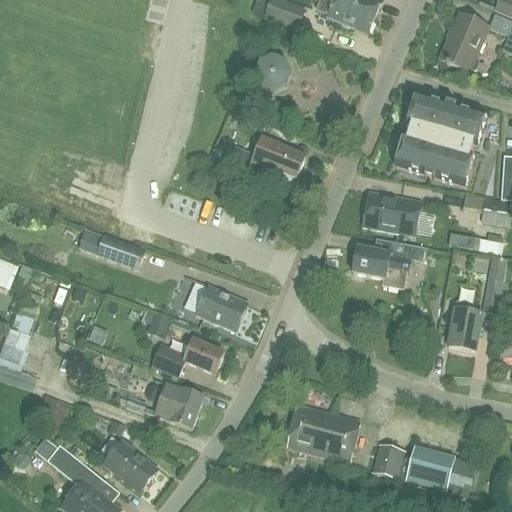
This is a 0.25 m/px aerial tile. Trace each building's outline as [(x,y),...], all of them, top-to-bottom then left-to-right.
[(306,12),(274,0),(257,0),(252,14),(265,19),(264,22),(298,34),(306,12)] [(350,31),(351,29),(367,36),(374,21),(327,0),(321,0),(316,13),(329,18),(328,19),(336,23),(336,25),(350,31)] [(381,5),(369,0),(327,0),(374,21),(381,5)] [(511,2),(506,0),(500,0),(494,13),(511,20),(511,2)] [(449,41),(439,62),(446,65),(446,67),(449,69),(450,67),(468,75),(469,73),(473,75),(476,74),(479,65),(479,62),(475,61),(488,31),(459,18),(452,34),(454,35),(451,43),(449,41)] [(511,30),(502,54),(511,58),(511,30)] [(253,67),(248,80),(254,93),(268,97),(282,92),(286,78),(281,67),(267,62),(253,67)] [(194,96),(217,101),(220,89),(197,84),(194,96)] [(443,123),(447,107),(446,109),(416,101),(408,129),(412,130),(410,136),(408,135),(407,136),(409,137),(408,143),(404,141),(402,149),(400,149),(402,150),(400,154),(399,154),(398,155),(400,155),(396,170),(425,178),(425,181),(426,181),(427,177),(432,159),(440,161),(435,179),(433,184),(434,184),(435,181),(465,190),(473,162),(470,161),(471,155),(473,156),(473,155),(471,154),(473,148),(477,149),(485,121),(455,112),(456,110),(455,109),(450,125),(443,123)] [(234,127),(237,114),(224,111),(221,124),(234,127)] [(255,156),(235,148),(228,164),(262,178),(266,169),(296,182),(305,160),(274,147),(275,145),(261,139),(255,156)] [(511,159),(504,159),(501,204),(511,204),(511,159)] [(230,200),(234,189),(225,186),(221,197),(230,200)] [(461,205),(477,207),(478,194),(462,193),(461,205)] [(414,239),(421,206),(368,196),(362,229),(414,239)] [(511,206),(486,202),(481,226),(508,230),(511,206)] [(448,248),(501,258),(504,246),(450,237),(448,248)] [(104,239),(97,258),(100,259),(107,262),(107,263),(138,273),(143,257),(145,254),(104,239)] [(407,278),(410,263),(450,270),(453,256),(388,244),(386,256),(357,251),(352,277),(383,283),(382,288),(403,292),(406,277),(407,278)] [(17,269),(0,261),(0,287),(8,291),(17,269)] [(488,283),(482,314),(496,317),(502,285),(488,283)] [(235,336),(248,307),(209,290),(196,319),(235,336)] [(475,355),(482,318),(472,316),(474,308),(456,305),(448,350),(475,355)] [(511,315),(509,315),(501,360),(511,362),(511,315)] [(144,327),(161,335),(166,325),(149,317),(144,327)] [(30,339),(9,332),(0,356),(0,361),(23,370),(29,356),(25,354),(30,339)] [(161,348),(152,369),(178,381),(184,365),(214,378),(224,356),(193,343),(185,359),(161,348)] [(166,387),(154,420),(168,425),(192,434),(204,400),(180,391),(180,392),(166,387)] [(147,406),(129,400),(125,410),(143,417),(147,406)] [(43,426),(55,436),(69,418),(56,408),(43,426)] [(298,409),(298,408),(287,451),(349,467),(360,425),(298,409)] [(158,474),(122,445),(103,469),(139,498),(158,474)] [(60,449),(47,464),(78,489),(62,509),(65,511),(118,511),(98,496),(106,486),(60,449)] [(372,476),(399,483),(406,455),(379,449),(372,476)] [(466,500),(475,467),(414,451),(405,484),(466,500)] [(423,511),(427,497),(401,490),(397,506),(420,511),(423,511)]
